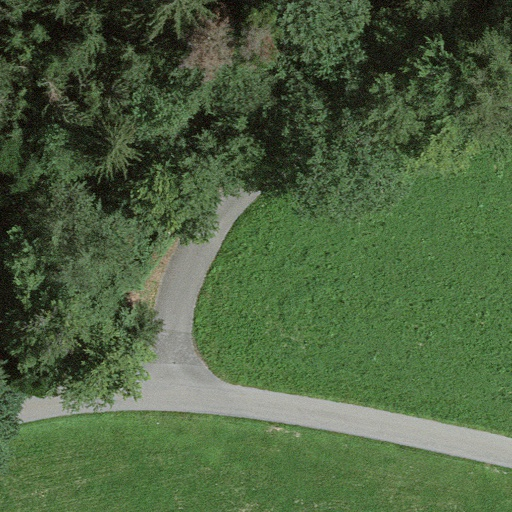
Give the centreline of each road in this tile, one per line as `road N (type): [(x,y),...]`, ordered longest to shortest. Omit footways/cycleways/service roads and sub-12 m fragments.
road 1 (unclassified): [(511,457),(162,391),(0,408)]
road 2 (track): [(162,391),(168,317),(193,256),(244,186),(310,147),(414,118),(511,103)]
